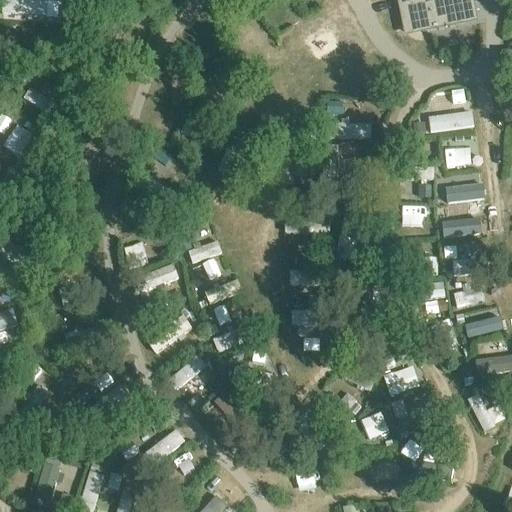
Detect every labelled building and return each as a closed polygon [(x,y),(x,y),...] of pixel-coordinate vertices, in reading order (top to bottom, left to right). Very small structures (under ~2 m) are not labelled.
[(399,0),(404,23),(432,18),(434,29),(463,24),(458,0),(399,0)] [(48,114),(56,104),(31,87),(24,98),(48,114)] [(251,99),(246,117),(266,123),(271,104),(251,99)] [(431,134),(475,126),(472,111),(428,118),(431,134)] [(17,122),(4,146),(19,154),(32,131),(17,122)] [(326,139),(372,140),(372,125),(327,124),(326,139)] [(232,137),(243,141),(247,128),(236,125),(232,137)] [(415,137),(427,136),(425,126),(414,127),(415,137)] [(301,132),(293,132),(293,140),(301,140),(301,132)] [(347,187),(348,160),(338,159),(339,146),(323,145),(322,186),(347,187)] [(465,149),(445,150),(446,168),(466,167),(465,149)] [(448,204),(485,202),(484,185),(447,187),(448,204)] [(432,188),(420,188),(420,202),(432,202),(432,188)] [(404,209),(405,228),(427,227),(427,208),(404,209)] [(484,220),(442,226),(444,239),(486,233),(484,220)] [(12,232),(26,231),(25,222),(11,223),(12,232)] [(25,251),(38,261),(45,253),(32,243),(25,251)] [(142,243),(124,249),(131,271),(149,266),(142,243)] [(189,250),(192,261),(222,255),(219,243),(189,250)] [(12,246),(4,254),(17,267),(24,260),(12,246)] [(466,271),(491,272),(492,261),(466,260),(466,271)] [(209,280),(221,276),(215,261),(204,265),(209,280)] [(144,290),(179,282),(175,267),(140,275),(144,290)] [(327,285),(327,271),(290,273),(290,287),(327,285)] [(459,309),(486,300),(480,281),(452,290),(459,309)] [(206,291),(209,304),(243,294),(239,282),(206,291)] [(64,296),(79,297),(80,287),(64,286),(64,296)] [(438,316),(449,314),(447,303),(436,305),(438,316)] [(191,307),(183,313),(196,331),(204,325),(191,307)] [(224,307),(213,312),(220,327),(231,323),(224,307)] [(13,309),(0,313),(0,332),(19,327),(13,309)] [(291,326),(311,326),(311,313),(291,313),(291,326)] [(456,319),(458,329),(465,328),(464,318),(456,319)] [(499,318),(465,327),(469,340),(503,331),(499,318)] [(104,326),(66,332),(69,348),(107,342),(104,326)] [(454,326),(435,334),(444,356),(463,348),(454,326)] [(246,328),(213,340),(219,354),(251,341),(246,328)] [(48,342),(50,349),(56,347),(54,340),(48,342)] [(511,373),(511,357),(475,360),(476,376),(511,373)] [(224,366),(229,375),(236,371),(231,362),(224,366)] [(406,372),(413,386),(423,380),(416,367),(406,372)] [(391,395),(411,387),(405,371),(385,380),(391,395)] [(238,389),(272,390),(273,375),(239,374),(238,389)] [(95,386),(101,395),(110,388),(104,379),(95,386)] [(474,388),(473,380),(464,381),(465,389),(474,388)] [(231,421),(242,410),(223,394),(213,405),(231,421)] [(479,423),(494,416),(486,396),(470,402),(479,423)] [(408,436),(427,429),(420,410),(412,413),(408,402),(397,406),(408,436)] [(382,413),(363,420),(370,440),(389,433),(382,413)] [(176,430),(142,458),(152,470),(185,442),(176,430)] [(449,443),(453,455),(463,452),(459,440),(449,443)] [(413,462),(422,449),(409,441),(401,454),(413,462)] [(368,481),(400,479),(399,463),(367,466),(368,481)] [(42,467),(35,505),(53,508),(60,470),(42,467)] [(77,511),(93,511),(105,476),(90,472),(77,511)] [(129,511),(135,494),(125,491),(118,511),(129,511)]
